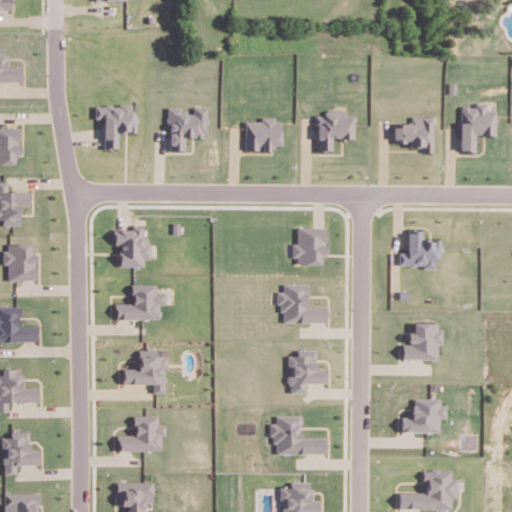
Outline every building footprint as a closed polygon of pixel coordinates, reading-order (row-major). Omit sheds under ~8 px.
[(0,0),(9,0),(9,8),(0,8),(0,0)] [(460,149),(475,150),(476,134),(495,134),(496,109),(486,109),(486,102),(473,102),(472,105),(461,105),(460,149)] [(137,131),(138,113),(131,113),(131,104),(94,103),(94,118),(104,118),(103,146),(118,147),(118,131),(137,131)] [(186,136),(207,136),(207,106),(193,106),(193,111),(182,111),(182,106),(169,106),(169,149),(186,149),(186,136)] [(353,115),(345,114),(345,109),(324,108),(324,114),(317,114),(316,149),(331,149),(331,137),(353,138),(353,115)] [(433,115),(410,115),(410,122),(400,122),(400,126),(392,127),(393,141),(408,141),(409,146),(422,145),(422,151),(433,151),(433,115)] [(246,149),(273,149),(273,144),(281,144),(281,118),(245,119),(246,149)] [(0,218),(1,218),(2,224),(20,224),(20,205),(28,205),(28,190),(6,190),(6,181),(0,180),(0,218)] [(120,265),(144,265),(144,258),(151,258),(150,235),(144,235),(144,226),(114,227),(115,243),(120,243),(120,265)] [(326,226),(297,226),(297,242),(293,242),(293,263),(321,263),(321,254),(326,254),(326,226)] [(406,251),(399,250),(399,264),(422,264),(422,267),(434,268),(435,257),(440,257),(441,239),(422,238),(422,230),(407,230),(406,251)] [(36,278),(36,252),(31,252),(30,242),(3,242),(3,263),(7,263),(7,279),(36,278)] [(116,318),(160,318),(160,303),(166,303),(166,291),(157,291),(157,283),(133,283),(133,302),(116,302),(116,318)] [(326,321),(326,304),(309,304),(309,283),(284,283),(284,290),(280,290),(280,321),(326,321)] [(0,339),(37,340),(37,324),(19,324),(19,305),(0,305),(0,339)] [(401,357),(435,358),(436,342),(439,342),(439,321),(412,321),(412,331),(407,331),(406,343),(401,342),(401,357)] [(326,381),(326,367),(316,367),(316,348),(298,349),(298,354),(288,354),(289,391),(307,391),(307,382),(326,381)] [(152,382),(153,392),(165,391),(165,366),(168,366),(168,349),(139,349),(139,367),(123,368),(124,383),(152,382)] [(6,401),(37,401),(37,386),(22,386),(22,367),(0,367),(0,410),(7,410),(6,401)] [(438,431),(438,416),(443,416),(444,404),(437,404),(438,397),(411,397),(411,416),(400,416),(400,430),(438,431)] [(158,414),(134,414),(134,433),(117,434),(118,449),(161,449),(161,434),(165,434),(165,423),(158,424),(158,414)] [(326,452),(326,436),(302,436),(301,414),(276,415),(276,422),(273,422),(273,452),(326,452)] [(38,463),(37,448),(28,448),(28,430),(9,430),(9,436),(1,436),(1,473),(15,472),(15,464),(38,463)] [(398,507),(450,507),(450,497),(456,498),(456,477),(450,477),(450,469),(422,468),(422,479),(427,479),(426,491),(399,490),(398,507)] [(127,511),(144,511),(145,502),(153,501),(153,480),(116,480),(117,504),(127,504),(127,511)] [(319,511),(319,499),(312,499),(312,480),(291,480),(291,486),(282,486),(282,511),(319,511)] [(3,493),(2,511),(38,511),(38,492),(3,493)]
